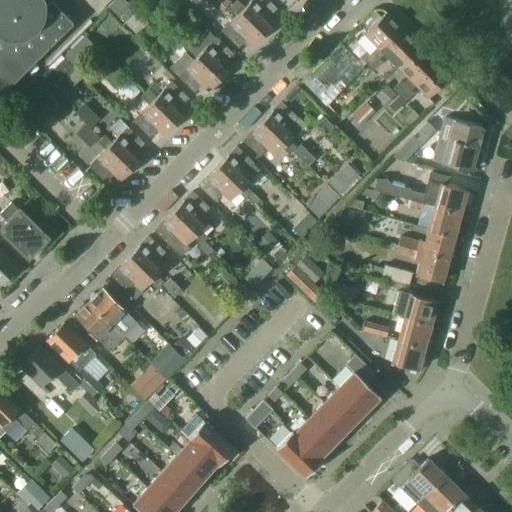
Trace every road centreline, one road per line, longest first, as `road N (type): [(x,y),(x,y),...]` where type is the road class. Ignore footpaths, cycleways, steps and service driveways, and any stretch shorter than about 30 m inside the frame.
road 1 (residential): [(0,335),(77,271),(335,0)]
road 2 (residential): [(449,387),(492,236),(501,170)]
road 3 (residential): [(323,511),(449,387)]
